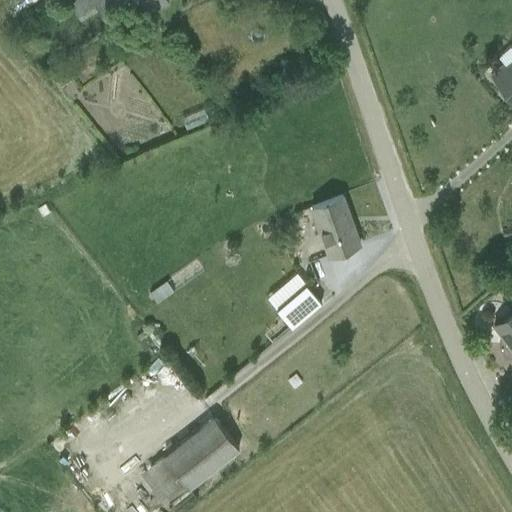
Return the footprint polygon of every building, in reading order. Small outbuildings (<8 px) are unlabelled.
[(141,16),(169,0),(168,0),(96,0),(109,21),(135,6),(141,16)] [(511,55),(491,74),(511,98),(511,55)] [(311,205),(329,254),(360,242),(342,194),(311,205)] [(504,238),(511,236),(511,227),(502,229),(504,238)] [(150,292),(151,293),(157,303),(174,291),(167,280),(150,292)] [(292,326),(321,301),(306,283),(277,307),(292,326)] [(511,310),(494,323),(495,324),(496,324),(511,345),(511,310)] [(168,461),(188,486),(239,447),(214,415),(163,454),(168,461)] [(146,478),(168,461),(163,454),(141,472),(146,478)]
